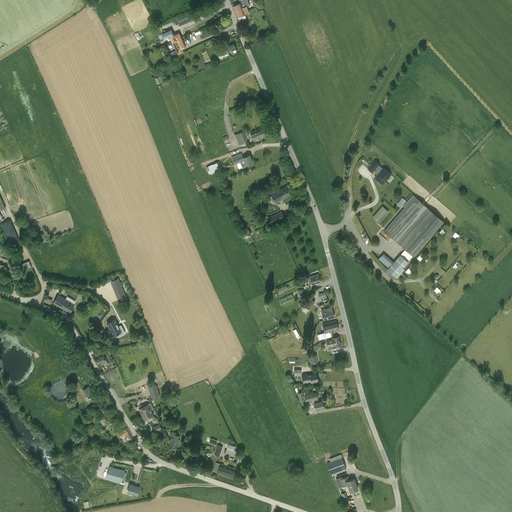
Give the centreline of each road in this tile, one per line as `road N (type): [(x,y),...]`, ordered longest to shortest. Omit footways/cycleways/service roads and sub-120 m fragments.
road 1 (unclassified): [(398,511),(313,209),(225,0)]
road 2 (unclassified): [(299,511),(154,459),(72,329),(55,312),(0,292)]
